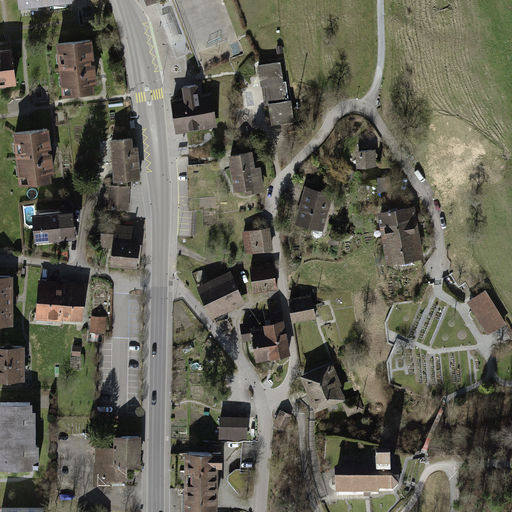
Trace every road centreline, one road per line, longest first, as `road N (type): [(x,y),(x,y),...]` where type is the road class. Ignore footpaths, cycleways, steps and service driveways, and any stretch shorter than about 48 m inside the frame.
road 1 (residential): [(262,402),(277,398),(294,362),(273,191),(341,110),(364,107),(374,116),(423,192),(437,234),(437,284)]
road 2 (secondary): [(124,0),(158,163),(160,285)]
road 3 (secondary): [(160,285),(155,511)]
road 4 (residential): [(262,402),(244,364),(191,302),(160,285)]
